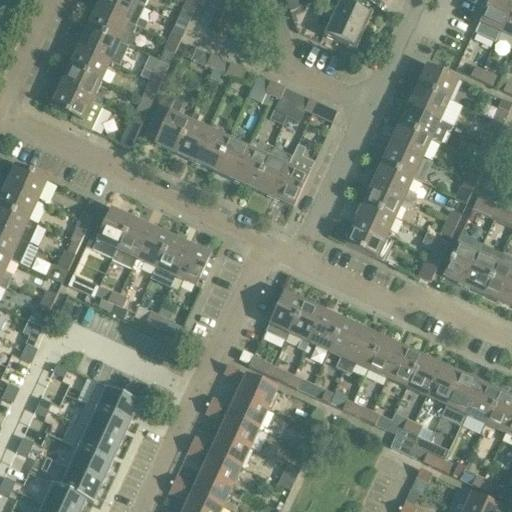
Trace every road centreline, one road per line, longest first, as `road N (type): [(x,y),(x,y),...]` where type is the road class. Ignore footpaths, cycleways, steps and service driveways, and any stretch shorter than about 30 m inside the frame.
road 1 (residential): [(267,245),(0,122)]
road 2 (residential): [(142,511),(267,245)]
road 3 (residential): [(511,343),(417,300),(398,306),(295,260)]
road 4 (residential): [(295,260),(366,106)]
road 5 (residential): [(366,106),(289,68),(264,0)]
